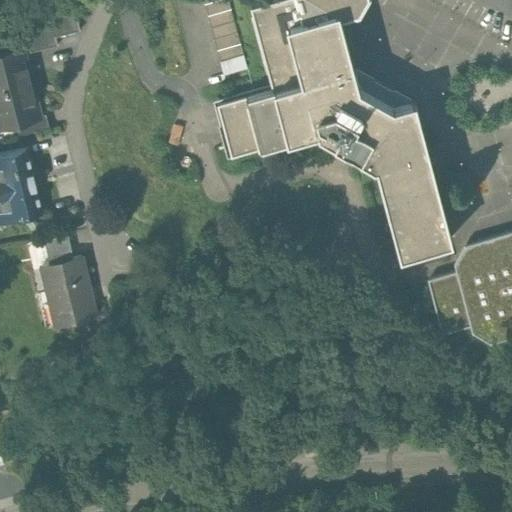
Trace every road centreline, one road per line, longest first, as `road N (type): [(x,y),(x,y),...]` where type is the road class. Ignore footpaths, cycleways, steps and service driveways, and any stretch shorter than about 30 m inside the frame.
road 1 (residential): [(35,511),(160,486),(354,465),(511,460)]
road 2 (residential): [(108,0),(75,102),(85,172),(110,244)]
